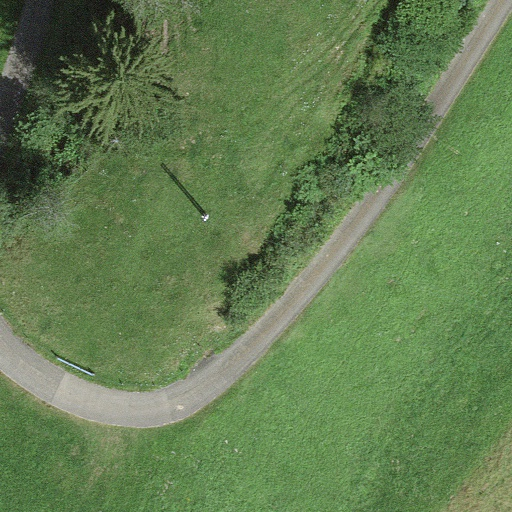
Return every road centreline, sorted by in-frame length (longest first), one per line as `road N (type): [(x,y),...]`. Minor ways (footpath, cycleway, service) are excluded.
road 1 (track): [(500,0),(369,203),(287,302),(195,394),(170,406),(101,403),(58,387),(0,345)]
road 2 (track): [(0,115),(39,0)]
